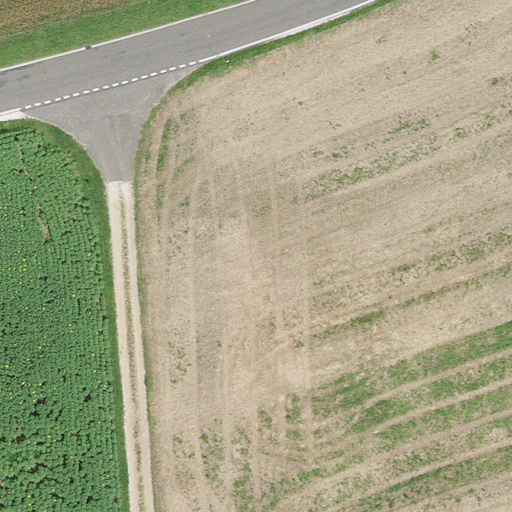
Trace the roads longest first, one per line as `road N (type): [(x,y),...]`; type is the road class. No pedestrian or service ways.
road 1 (track): [(134,511),(117,264),(93,74)]
road 2 (tertiary): [(0,96),(93,74),(309,0)]
